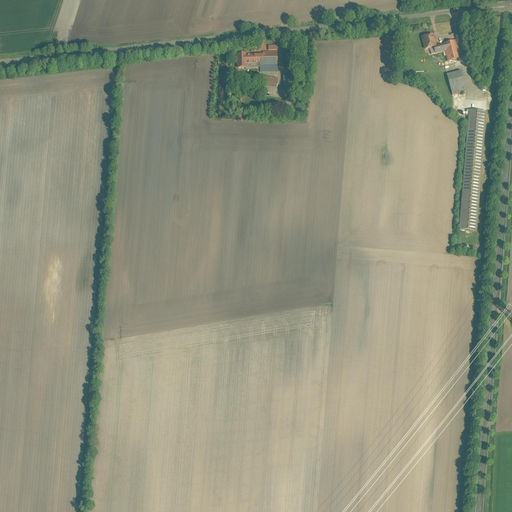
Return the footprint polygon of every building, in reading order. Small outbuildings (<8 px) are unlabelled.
[(447,56),(445,57),(446,62),(462,58),(457,40),(438,45),(436,35),(423,38),(427,51),(432,49),(433,55),(446,52),(447,56)] [(239,55),(239,69),(261,69),(261,72),(279,72),(278,51),(260,51),(260,54),(239,55)] [(425,63),(430,80),(450,74),(446,62),(445,57),(425,63)] [(449,76),(453,96),(468,92),(463,72),(449,76)] [(285,77),(285,91),(294,91),(294,76),(285,77)] [(265,77),(264,87),(278,89),(279,79),(265,77)] [(479,230),(487,110),(469,109),(460,229),(479,230)]
